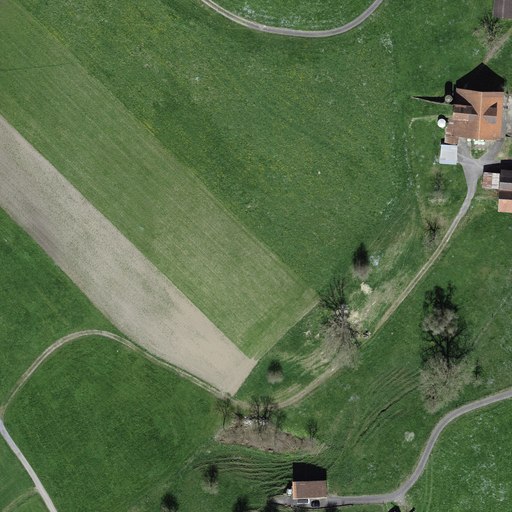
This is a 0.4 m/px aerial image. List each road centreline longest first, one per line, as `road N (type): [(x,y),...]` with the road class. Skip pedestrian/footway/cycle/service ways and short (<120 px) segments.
road 1 (track): [(0,419),(9,394),(52,345),(81,333),(109,334),(238,400),(293,400),(412,287),(453,232),(471,189)]
road 2 (track): [(285,500),(400,491),(421,467),(441,420),(511,391)]
road 3 (track): [(378,0),(352,25),(317,34),(272,30),(205,0)]
